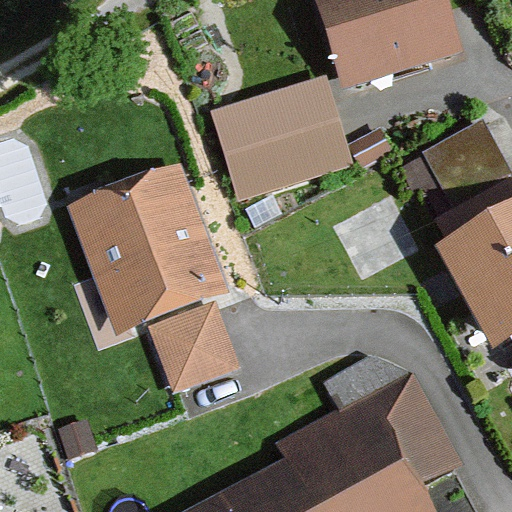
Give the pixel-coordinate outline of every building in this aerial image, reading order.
[(321,0),(347,85),(454,54),(437,0),(321,0)] [(321,94),(222,124),(244,194),(342,164),(321,94)] [(440,228),(511,190),(511,132),(500,110),(404,160),(440,228)] [(256,376),(231,305),(183,168),(74,206),(122,345),(161,332),(185,401),(256,376)] [(511,348),(511,216),(440,254),(495,357),(511,348)] [(445,511),(440,502),(476,484),(423,379),(284,449),(295,469),(210,511),(445,511)]
